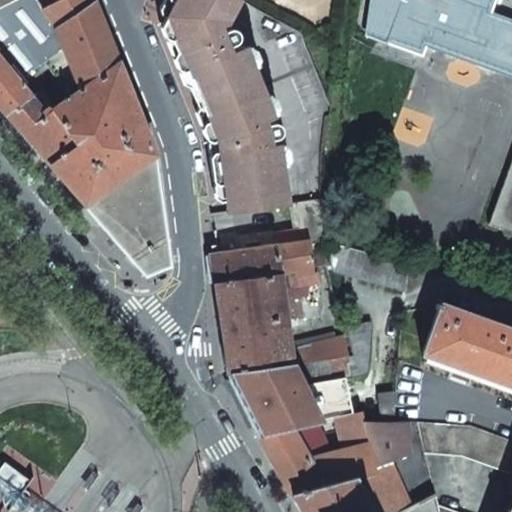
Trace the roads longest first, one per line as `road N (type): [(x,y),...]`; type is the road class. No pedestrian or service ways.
road 1 (unclassified): [(202,417),(191,345),(192,258),(173,137),(124,12)]
road 2 (tertiary): [(202,417),(0,171)]
road 3 (motorway): [(89,511),(0,398)]
